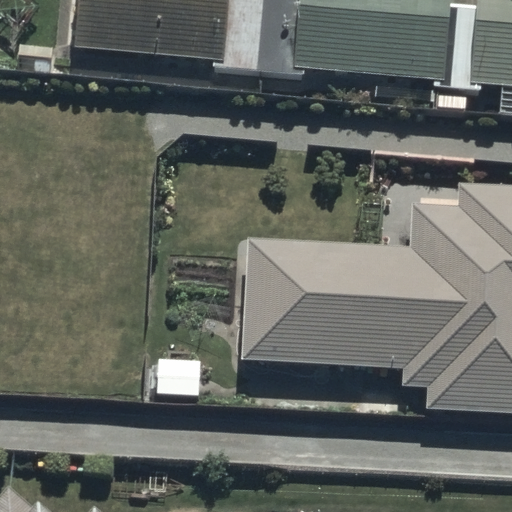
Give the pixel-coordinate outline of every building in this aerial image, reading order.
[(79,0),(75,52),(222,67),(228,0),(79,0)] [(259,0),(254,77),(433,91),(433,97),(443,97),(447,9),(447,0),(259,0)] [(447,9),(443,97),(482,100),(483,91),(511,93),(511,0),(472,0),(472,11),(447,9)] [(511,194),(454,194),(453,212),(407,212),(407,249),(242,247),(241,372),(401,374),(401,395),(425,395),(424,422),(511,423),(511,194)] [(86,511),(26,511),(4,493),(0,497),(0,511),(89,511),(87,510),(86,511)]
